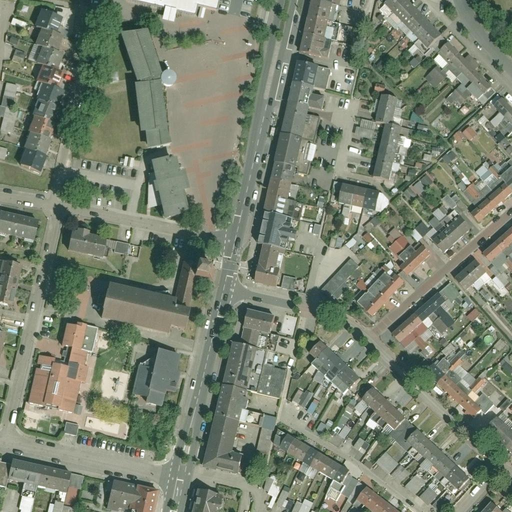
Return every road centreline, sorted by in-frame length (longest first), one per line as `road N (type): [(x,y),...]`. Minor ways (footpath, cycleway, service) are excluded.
road 1 (tertiary): [(235,239),(289,0)]
road 2 (residential): [(4,437),(57,207)]
road 3 (residential): [(366,339),(511,203)]
road 4 (residential): [(50,206),(92,13)]
road 5 (tertiary): [(178,475),(224,290)]
road 6 (residential): [(366,339),(501,466)]
road 7 (residential): [(235,239),(57,207)]
road 8 (residential): [(178,475),(4,437)]
road 9 (residential): [(421,511),(278,415)]
road 10 (residential): [(224,290),(321,312),(366,339)]
